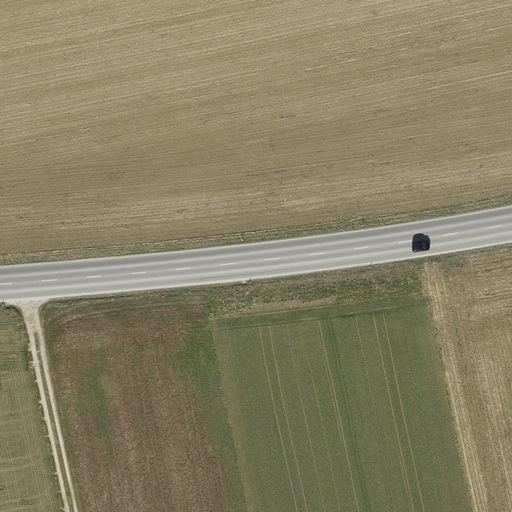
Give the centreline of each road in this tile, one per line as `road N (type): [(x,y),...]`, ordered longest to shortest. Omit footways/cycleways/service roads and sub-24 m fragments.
road 1 (primary): [(0,284),(341,250),(511,223)]
road 2 (track): [(72,511),(26,282)]
